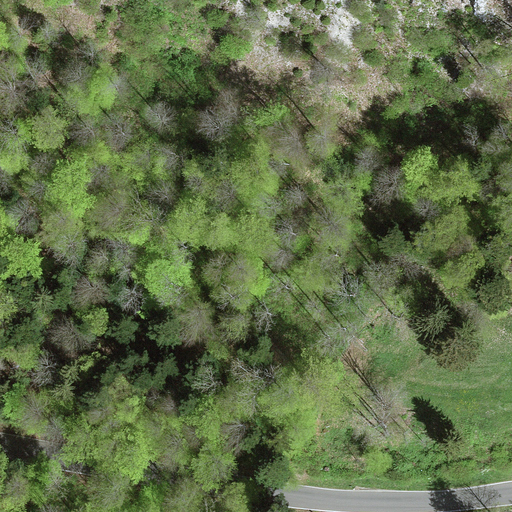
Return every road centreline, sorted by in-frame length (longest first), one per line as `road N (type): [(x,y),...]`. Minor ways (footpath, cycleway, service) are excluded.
road 1 (tertiary): [(0,442),(322,498),(511,493)]
road 2 (track): [(164,474),(0,505)]
